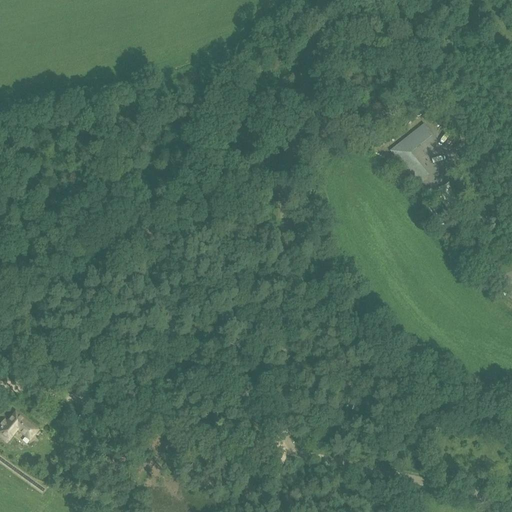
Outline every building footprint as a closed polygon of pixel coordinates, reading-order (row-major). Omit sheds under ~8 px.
[(422,143),(433,134),(424,122),(413,131),(422,143)] [(480,147),(474,157),(487,166),(494,157),(480,147)] [(408,173),(417,184),(429,174),(420,163),(408,173)] [(49,410),(39,407),(36,415),(40,417),(40,420),(45,421),(49,410)] [(0,426),(3,428),(0,431),(0,437),(8,443),(18,431),(31,441),(39,430),(16,412),(7,422),(5,420),(0,426)]
